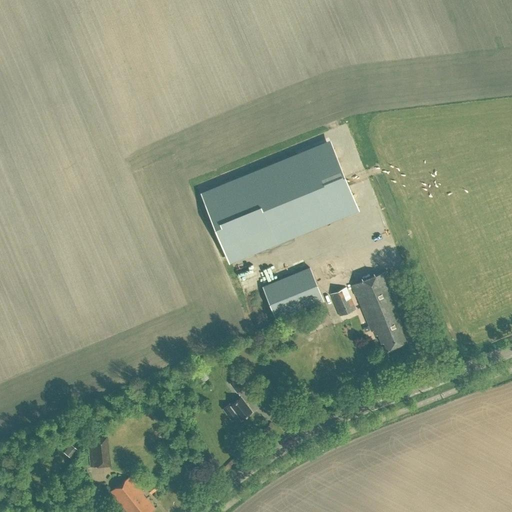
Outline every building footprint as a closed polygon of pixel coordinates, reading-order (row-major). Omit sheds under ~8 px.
[(226,254),(325,214),(303,161),(205,201),(226,254)] [(262,285),(276,319),(324,300),(310,265),(262,285)] [(386,270),(350,285),(355,296),(356,296),(371,331),(373,330),(375,336),(377,335),(381,343),(383,342),(387,350),(406,342),(401,330),(407,327),(390,284),(391,284),(386,270)] [(330,294),(339,316),(355,309),(346,287),(330,294)] [(299,319),(301,327),(314,322),(311,314),(299,319)] [(236,393),(242,389),(234,380),(229,384),(236,393)] [(240,398),(230,406),(229,404),(222,409),(231,420),(237,416),(241,421),(251,413),(240,398)] [(110,464),(107,435),(87,437),(90,467),(110,464)] [(73,443),(65,451),(73,458),(80,449),(73,443)] [(146,499),(147,498),(130,476),(110,492),(126,511),(151,511),(155,509),(146,499)] [(147,489),(151,495),(156,490),(152,485),(147,489)]
